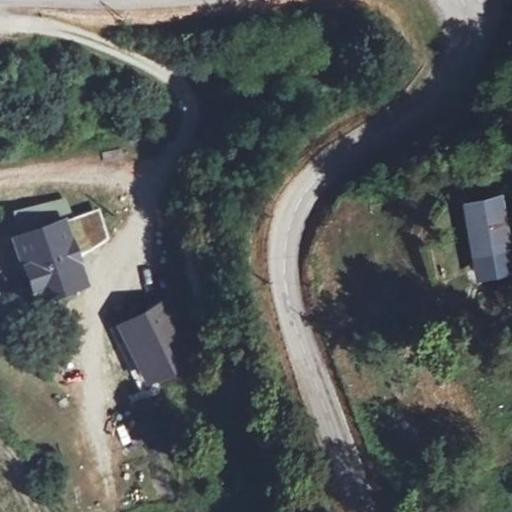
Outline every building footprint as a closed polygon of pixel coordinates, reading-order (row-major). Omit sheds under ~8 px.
[(511,250),(511,234),(500,197),(469,206),(484,258),(511,250)] [(13,255),(60,242),(54,222),(8,235),(13,255)] [(60,242),(13,255),(32,317),(78,302),(65,260),(80,255),(75,238),(60,242)] [(174,306),(148,317),(170,369),(195,360),(174,306)] [(170,369),(148,317),(126,325),(147,379),(170,369)] [(110,423),(119,462),(136,459),(127,419),(110,423)] [(133,471),(136,492),(151,489),(148,468),(133,471)]
